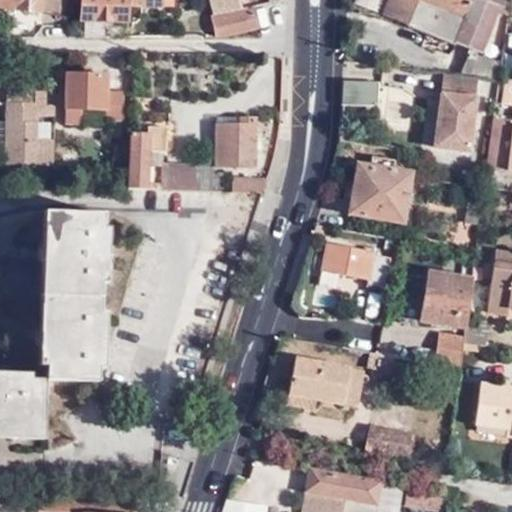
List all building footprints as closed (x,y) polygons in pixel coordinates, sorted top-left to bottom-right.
[(0,0),(0,6),(57,13),(58,0),(0,0)] [(159,8),(159,0),(82,0),(81,18),(129,21),(130,7),(159,8)] [(272,0),(272,3),(287,0),(209,0),(213,14),(242,8),(239,0),(272,0)] [(461,74),(497,81),(500,63),(481,57),(489,37),(498,40),(502,36),(509,4),(504,0),(503,0),(386,0),(380,16),(467,51),(461,74)] [(215,35),(228,36),(258,25),(256,6),(242,8),(213,14),(215,35)] [(379,51),(360,49),(358,62),(378,63),(379,51)] [(105,88),(106,74),(65,74),(64,125),(80,125),(80,110),(106,110),(106,118),(124,118),(123,89),(105,88)] [(468,154),(477,82),(442,78),(432,149),(468,154)] [(377,86),(342,84),(341,104),(376,106),(377,86)] [(54,120),(54,92),(33,92),(33,104),(5,103),(5,165),(53,166),(54,142),(36,142),(36,120),(54,120)] [(255,165),(256,117),(238,116),(238,124),(217,124),(216,165),(255,165)] [(494,118),(487,167),(494,168),(501,120),(494,118)] [(129,187),(149,188),(150,149),(166,150),(167,126),(150,126),(149,133),(129,133),(129,187)] [(185,189),(210,190),(211,164),(174,164),(174,174),(167,174),(167,189),(185,189)] [(356,164),(346,216),(402,227),(410,174),(356,164)] [(230,191),(261,192),(266,182),(268,178),(231,176),(230,191)] [(261,192),(278,193),(279,182),(266,182),(261,192)] [(476,228),(479,207),(468,205),(465,225),(476,228)] [(45,372),(47,215),(41,215),(40,251),(39,326),(38,371),(45,372)] [(45,372),(46,383),(99,385),(99,373),(105,374),(106,308),(100,308),(100,291),(107,291),(108,225),(101,225),(102,216),(47,215),(45,372)] [(384,290),(388,260),(367,256),(367,253),(323,245),(318,271),(365,280),(365,286),(384,290)] [(492,263),(511,266),(511,254),(494,251),(492,263)] [(511,265),(511,266),(492,263),(484,313),(504,316),(506,308),(511,309),(511,265)] [(467,319),(471,284),(425,277),(424,284),(408,282),(405,303),(421,305),(418,324),(464,331),(467,319)] [(421,305),(405,303),(402,322),(418,324),(421,305)] [(485,322),(467,319),(464,331),(463,339),(463,345),(479,347),(485,347),(487,332),(484,332),(485,322)] [(431,366),(459,371),(462,349),(463,345),(463,339),(435,335),(431,366)] [(387,341),(384,357),(419,363),(422,347),(387,341)] [(342,406),(349,370),(294,358),(285,402),(304,407),(306,398),(315,399),(342,406)] [(360,372),(349,370),(342,406),(353,408),(355,399),(358,383),(360,372)] [(0,436),(44,437),(46,383),(36,383),(36,377),(0,376),(0,436)] [(370,385),(358,383),(355,399),(368,401),(370,385)] [(505,436),(511,437),(511,397),(511,398),(511,390),(511,387),(508,387),(498,386),(479,383),(474,425),(506,429),(505,436)] [(306,398),(304,407),(313,409),(315,399),(306,398)] [(371,429),(370,436),(407,444),(408,437),(371,429)] [(44,437),(0,436),(0,443),(4,443),(44,444),(44,437)] [(370,436),(365,455),(404,462),(407,444),(370,436)] [(407,444),(404,462),(410,464),(414,445),(407,444)] [(371,511),(376,485),(306,473),(302,494),(327,500),(326,506),(319,505),(318,511),(371,511)] [(413,511),(430,511),(433,497),(405,490),(401,510),(413,511)] [(131,511),(132,498),(38,494),(37,511),(131,511)] [(240,504),(240,511),(264,511),(264,502),(240,504)]
